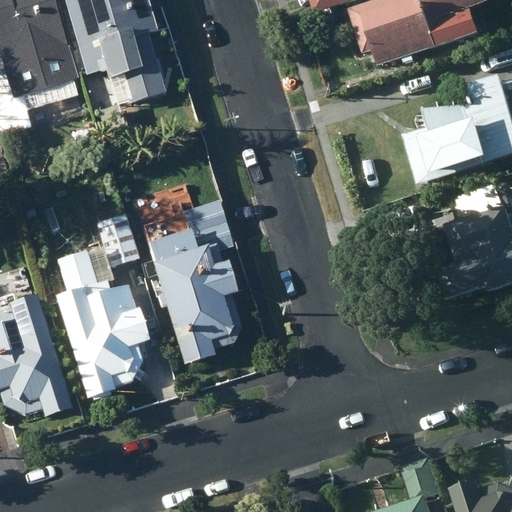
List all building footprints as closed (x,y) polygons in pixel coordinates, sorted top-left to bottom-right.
[(80,81),(56,0),(0,0),(0,42),(5,60),(0,61),(0,132),(2,139),(35,129),(30,112),(81,97),(76,82),(80,81)] [(123,110),(170,97),(154,39),(164,36),(153,0),(69,0),(72,8),(64,10),(76,48),(82,46),(90,75),(85,76),(95,111),(122,104),(123,110)] [(310,0),(315,14),(363,0),(310,0)] [(381,52),(386,68),(458,47),(456,44),(468,41),(462,18),(505,5),(503,0),(396,0),(358,12),(371,55),(381,52)] [(511,80),(477,90),(483,111),(433,115),(438,131),(411,139),(426,189),(511,164),(511,80)] [(121,109),(101,114),(109,146),(129,142),(121,109)] [(3,147),(0,148),(0,176),(12,173),(3,147)] [(183,179),(192,176),(184,150),(138,164),(146,190),(183,179)] [(186,179),(135,195),(150,251),(155,250),(167,298),(162,299),(165,310),(171,309),(187,369),(220,360),(218,353),(238,347),(246,331),(236,299),(243,296),(234,267),(227,269),(223,253),(236,249),(222,203),(196,212),(186,179)] [(511,210),(451,228),(471,295),(492,288),(494,294),(511,289),(511,210)] [(129,218),(101,227),(115,271),(143,262),(129,218)] [(61,302),(49,306),(79,408),(109,399),(108,395),(125,390),(136,369),(132,354),(143,350),(132,318),(129,320),(121,296),(104,302),(100,293),(106,290),(95,256),(51,271),(61,302)] [(78,413),(44,301),(0,315),(0,396),(3,396),(8,409),(29,419),(47,414),(50,422),(78,413)] [(417,464),(401,468),(410,500),(441,491),(431,459),(417,464)] [(473,485),(445,493),(450,511),(511,511),(511,497),(494,488),(475,494),(473,485)] [(442,511),(436,494),(376,511),(442,511)]
